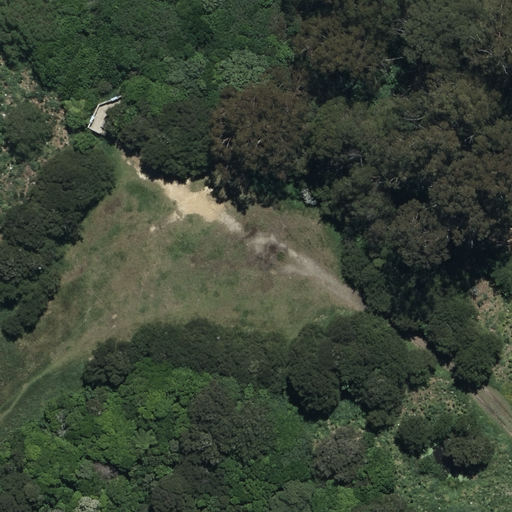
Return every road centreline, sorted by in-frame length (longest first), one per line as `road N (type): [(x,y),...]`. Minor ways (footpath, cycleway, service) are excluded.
road 1 (track): [(121,130),(272,251),(449,305),(511,373)]
road 2 (track): [(0,411),(81,353),(137,234),(192,187)]
